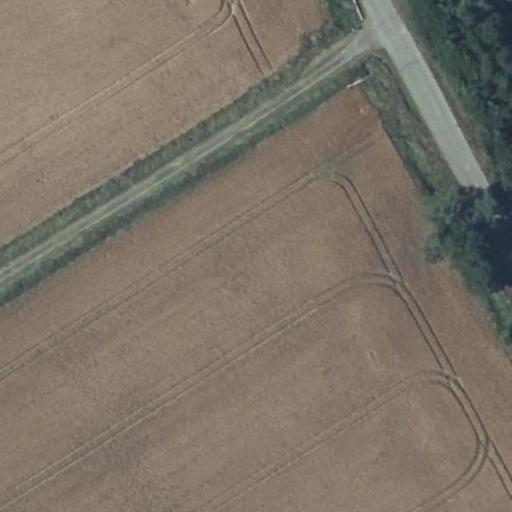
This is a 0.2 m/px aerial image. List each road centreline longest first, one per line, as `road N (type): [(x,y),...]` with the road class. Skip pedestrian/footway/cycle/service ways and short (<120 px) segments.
road 1 (unclassified): [(0,279),(392,20)]
road 2 (unclassified): [(511,241),(392,20)]
